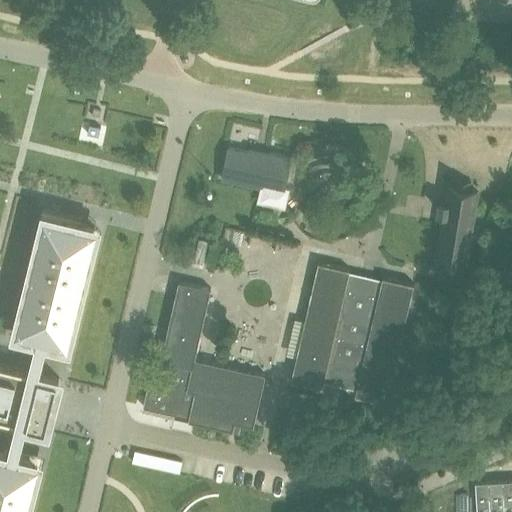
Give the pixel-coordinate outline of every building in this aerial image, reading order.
[(228,146),(221,177),(261,186),(258,201),(279,206),(282,205),(284,204),(286,201),(289,189),(284,187),(291,156),(268,151),(267,155),(228,146)] [(445,211),(443,221),(435,271),(461,275),(464,259),(474,196),(475,190),(469,189),(470,183),(456,180),(455,186),(449,185),(446,202),(438,200),(437,210),(445,211)] [(0,418),(15,422),(7,456),(0,454),(0,511),(25,511),(38,464),(18,459),(26,424),(46,429),(49,417),(53,417),(55,418),(61,394),(59,393),(55,392),(59,379),(39,374),(46,346),(48,339),(67,344),(92,243),(94,233),(43,222),(17,331),(37,336),(35,344),(28,371),(0,363),(0,418)] [(386,401),(413,282),(382,275),(380,282),(348,274),(349,268),(317,260),(290,379),(322,386),(323,380),(356,387),(354,394),(386,401)] [(143,405),(174,412),(173,415),(188,418),(198,421),(232,428),(238,430),(240,422),(253,425),(265,373),(194,357),(210,287),(178,280),(174,296),(167,329),(165,339),(161,357),(158,357),(153,379),(149,378),(145,396),(143,405)] [(285,386),(281,406),(313,414),(318,394),(285,386)] [(142,467),(188,478),(190,467),(145,456),(142,467)] [(511,511),(511,481),(497,482),(497,511),(511,511)]
